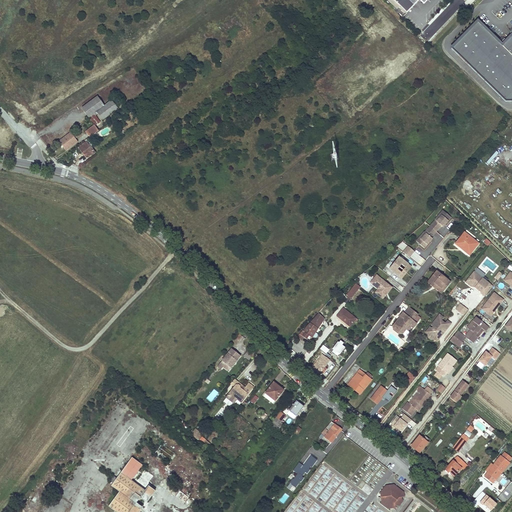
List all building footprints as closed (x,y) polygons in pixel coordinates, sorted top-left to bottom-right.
[(393,0),(406,12),(417,0),(421,0),(424,2),(425,0),(393,0)] [(463,58),(505,100),(511,100),(511,54),(502,45),(489,32),(478,21),(452,47),(463,58)] [(511,35),(502,45),(511,54),(511,35)] [(97,113),(113,102),(112,101),(104,106),(98,97),(82,108),(90,119),(97,114),(96,112),(97,112),(97,113)] [(113,102),(97,113),(103,120),(118,109),(113,102)] [(90,119),(95,126),(100,122),(96,116),(98,114),(97,114),(90,119)] [(95,126),(88,131),(92,136),(99,131),(95,126)] [(60,142),(66,150),(77,142),(75,139),(77,137),(75,134),(73,136),(71,133),(60,142)] [(87,159),(95,153),(87,142),(79,148),(87,159)] [(423,241),(420,244),(425,248),(431,241),(429,240),(431,238),(441,225),(443,223),(445,224),(451,217),(446,213),(443,217),(440,214),(435,220),(425,232),(424,232),(419,238),(423,241)] [(478,244),(465,233),(456,244),(461,248),(462,246),(471,253),(478,244)] [(414,251),(408,246),(403,252),(409,257),(414,251)] [(462,246),(461,248),(469,255),(471,253),(462,246)] [(421,265),(425,260),(415,251),(411,256),(421,265)] [(399,257),(390,269),(402,279),(411,267),(399,257)] [(450,282),(436,271),(428,282),(433,286),(435,283),(444,290),(450,282)] [(492,286),(474,272),(467,281),(472,285),(473,284),(476,286),(475,287),(481,292),(480,293),(485,296),(492,286)] [(377,275),(370,283),(378,289),(384,294),(386,293),(388,292),(392,288),(377,275)] [(435,283),(433,286),(441,293),(444,290),(435,283)] [(351,299),(361,287),(356,284),(347,295),(351,299)] [(384,294),(378,289),(375,292),(383,298),(388,292),(386,293),(384,294)] [(503,300),(494,293),(483,307),(492,314),(503,300)] [(459,303),(454,309),(463,315),(468,309),(459,303)] [(492,314),(483,307),(481,309),(490,316),(492,314)] [(418,315),(409,308),(404,314),(402,313),(399,317),(402,319),(401,320),(398,320),(393,327),(394,331),(398,334),(402,334),(406,329),(408,330),(411,327),(413,328),(416,324),(413,321),(418,315)] [(356,319),(343,309),(337,316),(350,326),(356,319)] [(325,318),(319,314),(297,338),(301,341),(304,338),(310,341),(325,318)] [(489,327),(476,316),(467,328),(470,330),(465,336),(465,337),(473,342),(478,336),(476,334),(481,328),(484,329),(486,331),(489,327)] [(442,320),(438,317),(430,327),(432,328),(430,330),(429,329),(424,334),(427,336),(427,337),(427,339),(430,341),(432,341),(433,340),(434,338),(437,338),(438,339),(442,334),(440,333),(441,332),(444,331),(443,325),(440,322),(442,320)] [(406,337),(413,328),(411,327),(408,330),(406,329),(402,334),(406,337)] [(462,342),(465,337),(465,336),(458,331),(454,336),(462,342)] [(462,342),(454,336),(450,340),(459,348),(463,343),(462,342)] [(345,348),(342,345),(343,343),(339,340),(332,349),(333,350),(332,352),(335,354),(336,352),(338,354),(339,355),(345,348)] [(327,353),(329,349),(323,344),(320,349),(327,353)] [(489,354),(487,353),(486,352),(479,361),(485,366),(492,357),(496,360),(501,354),(493,348),(489,354)] [(232,349),(218,366),(221,369),(224,366),(226,364),(231,368),(240,356),(232,349)] [(249,350),(244,356),(249,360),(254,353),(249,350)] [(319,350),(312,360),(315,362),(321,351),(319,350)] [(456,360),(448,353),(438,366),(436,370),(443,376),(446,372),(447,373),(452,366),(456,360)] [(329,360),(325,356),(322,359),(320,358),(310,369),(315,373),(316,371),(320,374),(322,370),(324,372),(327,369),(324,367),(329,360)] [(213,369),(206,378),(209,380),(216,371),(213,369)] [(365,374),(360,370),(348,384),(360,394),(363,390),(363,389),(371,380),(365,375),(365,374)] [(230,384),(234,387),(236,385),(237,385),(238,385),(239,385),(240,386),(241,387),(240,389),(243,391),(245,388),(234,380),(230,384)] [(468,385),(463,381),(450,398),(456,403),(461,397),(460,396),(468,385)] [(274,383),(265,394),(275,401),(283,391),(277,387),(278,386),(274,383)] [(440,383),(436,390),(441,393),(445,387),(440,383)] [(229,393),(226,398),(233,404),(236,400),(240,403),(252,388),(248,384),(245,388),(243,391),(240,389),(241,387),(240,386),(239,385),(238,385),(237,385),(236,385),(234,387),(232,389),(234,391),(231,395),(229,393)] [(387,392),(381,387),(371,399),(377,404),(387,392)] [(212,401),(219,392),(214,389),(207,397),(212,401)] [(430,395),(424,389),(419,395),(411,405),(409,403),(408,402),(403,409),(411,415),(416,409),(418,411),(430,395)] [(419,395),(416,393),(409,403),(411,405),(419,395)] [(275,401),(265,394),(263,396),(273,403),(275,401)] [(304,407),(296,401),(289,410),(290,411),(287,415),(293,420),(296,416),(304,407)] [(279,411),(268,425),(276,432),(281,426),(279,425),(281,422),(286,416),(279,411)] [(401,432),(410,418),(402,413),(399,417),(396,415),(390,424),(401,432)] [(493,439),(498,432),(478,415),(471,423),(487,437),(488,435),(493,439)] [(333,420),(331,422),(328,426),(325,429),(329,432),(324,438),(331,443),(342,430),(335,425),(336,423),(333,420)] [(195,429),(191,434),(198,440),(201,436),(198,434),(199,433),(195,429)] [(419,437),(411,447),(419,454),(428,444),(419,437)] [(463,441),(461,438),(453,448),(458,452),(466,442),(463,441)] [(511,458),(505,453),(502,457),(501,456),(494,466),(490,464),(485,470),(488,473),(485,477),(493,484),(509,463),(508,463),(511,458)] [(310,455),(304,465),(298,462),(293,471),(296,472),(287,488),(294,492),(305,473),(308,475),(317,458),(310,455)] [(464,458),(469,463),(473,460),(468,455),(464,458)] [(109,505),(118,511),(129,511),(146,490),(138,484),(135,482),(132,479),(142,466),(131,458),(116,479),(113,476),(110,481),(113,483),(110,486),(119,492),(109,505)] [(264,464),(267,466),(272,460),(268,458),(264,464)] [(463,467),(455,459),(446,469),(449,472),(450,471),(454,476),(463,467)] [(511,494),(511,484),(510,483),(497,499),(503,504),(507,499),(508,499),(511,494)] [(146,490),(129,511),(139,511),(143,507),(141,505),(144,500),(147,501),(155,490),(149,485),(146,490)] [(385,497),(383,497),(383,501),(385,498),(393,504),(392,507),(394,506),(394,503),(397,505),(399,505),(401,502),(401,499),(398,497),(403,496),(403,492),(393,485),(390,486),(390,490),(392,491),(390,494),(391,496),(388,496),(387,498),(385,497)] [(390,490),(390,486),(385,487),(380,493),(382,504),(387,509),(394,508),(397,505),(394,503),(394,506),(392,507),(393,504),(385,498),(383,501),(383,497),(385,497),(387,498),(388,496),(391,496),(390,494),(392,491),(390,490)] [(284,493),(279,501),(284,504),(289,496),(284,493)]
